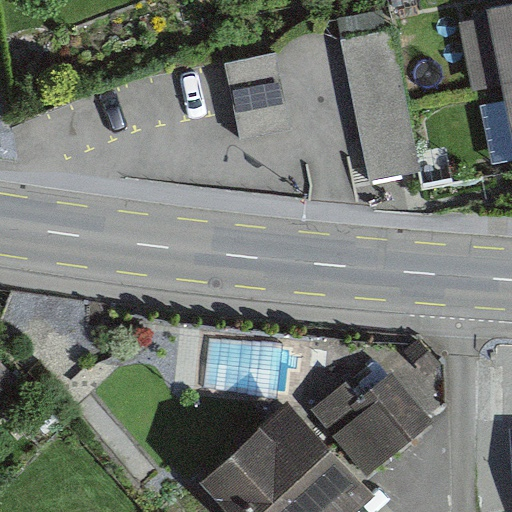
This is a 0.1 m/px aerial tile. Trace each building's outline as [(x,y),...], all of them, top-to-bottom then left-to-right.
[(493,20),(465,25),(477,86),(504,81),(508,100),(482,105),(494,164),(511,159),(511,5),(491,9),(493,20)] [(392,29),(342,39),(370,182),(420,172),(392,29)] [(276,54),(226,64),(242,139),(293,129),(276,54)] [(0,385),(10,376),(0,364),(0,422),(5,418),(0,412),(0,385)] [(297,412),(279,393),(185,481),(214,511),(363,511),(375,501),(360,485),(428,421),(381,372),(353,398),(333,378),(297,412)]
